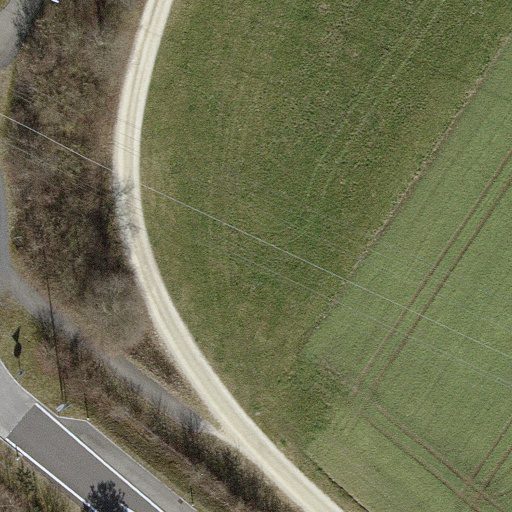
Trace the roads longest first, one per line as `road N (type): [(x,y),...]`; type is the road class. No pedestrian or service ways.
road 1 (track): [(160,0),(137,62),(128,209),(176,338),(247,433)]
road 2 (motorway): [(129,511),(0,404)]
road 3 (track): [(247,433),(338,511)]
